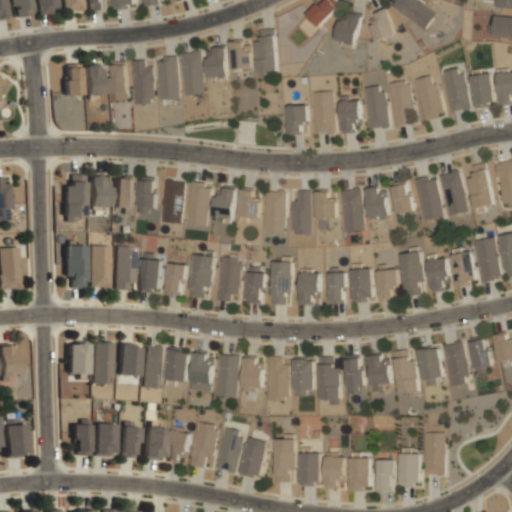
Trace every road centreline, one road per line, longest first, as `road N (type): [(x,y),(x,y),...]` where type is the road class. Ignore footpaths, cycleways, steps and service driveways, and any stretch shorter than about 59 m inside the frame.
road 1 (residential): [(0,484),(88,480),(301,511),(437,508),(502,467)]
road 2 (residential): [(0,148),(138,147),(329,162),(511,132)]
road 3 (residential): [(0,318),(140,317),(335,332),(511,304)]
road 4 (residential): [(29,41),(51,481)]
road 5 (residential): [(0,47),(150,32),(264,0)]
